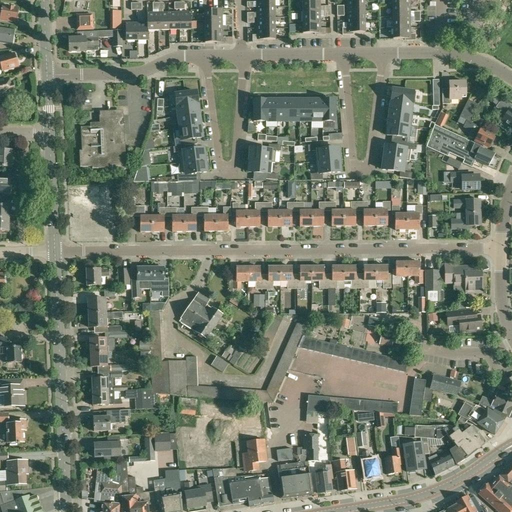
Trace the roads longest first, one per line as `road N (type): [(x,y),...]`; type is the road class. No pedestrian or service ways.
road 1 (residential): [(501,250),(208,252)]
road 2 (tertiary): [(66,511),(54,254)]
road 3 (residential): [(204,57),(221,169),(233,169),(242,55)]
road 4 (residential): [(383,54),(365,166),(355,166),(344,55)]
road 5 (secondary): [(350,508),(422,496),(511,446)]
road 6 (residential): [(48,76),(133,75),(171,59),(204,57)]
road 7 (residential): [(208,252),(54,254)]
road 8 (residential): [(200,354),(173,343),(169,318),(203,276),(208,252)]
